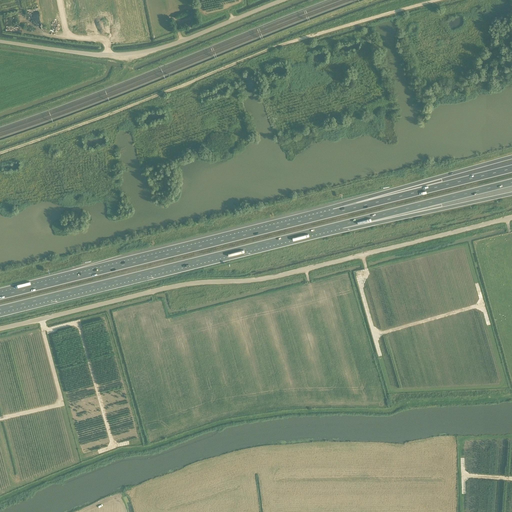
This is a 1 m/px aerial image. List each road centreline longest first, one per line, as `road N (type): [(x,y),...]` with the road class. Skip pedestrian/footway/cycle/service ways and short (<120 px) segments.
road 1 (unclassified): [(0,328),(175,284),(270,278),(511,217)]
road 2 (track): [(436,0),(281,44),(0,152)]
road 3 (motorway): [(0,309),(339,225)]
road 4 (motorway): [(334,212),(0,296)]
road 5 (unclassified): [(0,41),(129,55),(282,0)]
road 6 (motorway): [(511,157),(334,212)]
road 7 (motorway): [(511,168),(334,212)]
road 8 (motorway): [(339,225),(511,182)]
road 9 (motorway): [(339,225),(511,192)]
